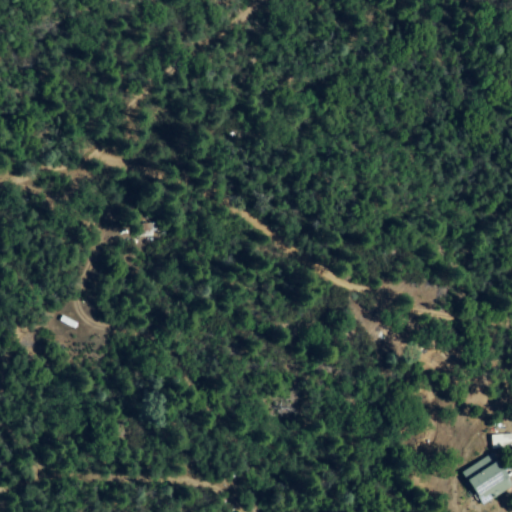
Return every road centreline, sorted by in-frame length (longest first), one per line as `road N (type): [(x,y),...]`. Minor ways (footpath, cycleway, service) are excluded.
road 1 (residential): [(511,318),(437,318),(334,280),(216,201),(126,164),(78,164),(0,182)]
road 2 (residential): [(214,484),(45,479),(0,496)]
